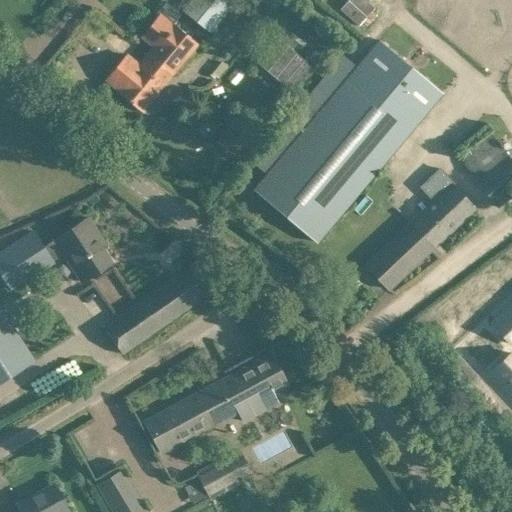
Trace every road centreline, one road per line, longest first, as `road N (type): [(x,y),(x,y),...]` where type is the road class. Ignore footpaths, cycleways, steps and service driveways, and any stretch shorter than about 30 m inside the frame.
road 1 (unclassified): [(260,285),(0,78)]
road 2 (unclassified): [(260,285),(0,446)]
road 3 (unclassified): [(450,511),(336,353),(260,285)]
road 4 (track): [(336,353),(511,223)]
